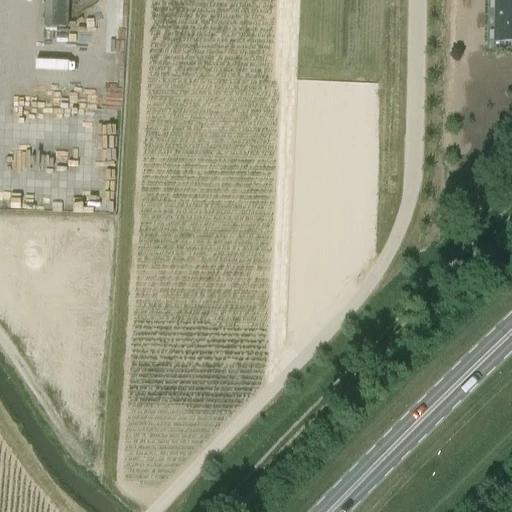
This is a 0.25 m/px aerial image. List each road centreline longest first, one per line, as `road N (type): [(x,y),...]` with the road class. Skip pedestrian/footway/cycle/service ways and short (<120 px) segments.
road 1 (unclassified): [(153,511),(355,302),(384,260),(410,195),(417,0)]
road 2 (primary): [(340,511),(511,344)]
road 3 (unknown): [(0,89),(4,144),(82,167)]
